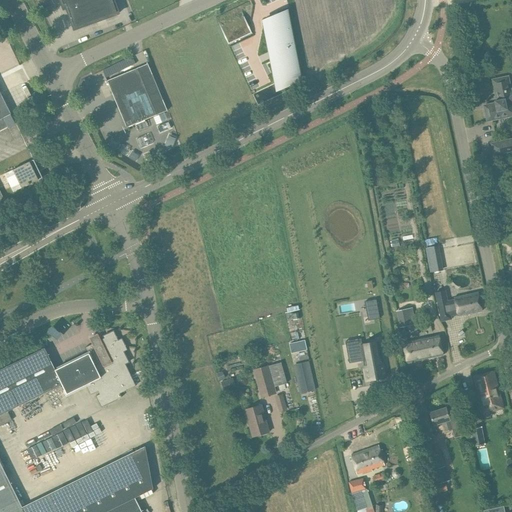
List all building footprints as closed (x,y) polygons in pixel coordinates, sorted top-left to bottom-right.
[(60,0),(62,5),(65,4),(73,28),(75,27),(76,29),(82,27),(81,25),(88,22),(89,25),(106,19),(105,16),(112,14),(113,16),(118,14),(117,12),(119,11),(114,0),(60,0)] [(240,11),(217,22),(228,44),(251,34),(240,11)] [(300,79),(287,12),(265,22),(278,88),(300,79)] [(137,68),(107,80),(127,127),(167,110),(148,64),(137,68)] [(104,71),(79,79),(87,102),(111,94),(104,71)] [(508,89),(505,77),(493,80),(497,100),(495,101),(496,106),(485,108),(487,121),(510,116),(509,113),(511,112),(511,91),(510,89),(508,89)] [(0,119),(2,118),(3,118),(11,114),(0,91),(0,119)] [(511,145),(511,139),(508,140),(491,143),(494,156),(511,152),(511,151),(511,145)] [(13,170),(5,174),(14,192),(22,188),(43,178),(42,177),(38,169),(35,162),(34,160),(25,164),(13,170)] [(380,177),(373,179),(375,186),(382,184),(380,177)] [(435,246),(426,248),(431,273),(440,271),(435,246)] [(445,291),(435,293),(437,300),(442,321),(451,319),(451,316),(451,315),(457,314),(458,316),(482,311),(478,292),(454,298),(454,300),(449,301),(447,301),(447,298),(445,291)] [(376,299),(365,302),(368,321),(380,318),(377,300),(376,299)] [(414,307),(397,311),(401,328),(418,324),(414,307)] [(52,331),(55,337),(67,331),(63,325),(52,331)] [(0,511),(106,511),(135,498),(153,489),(145,446),(22,507),(0,462),(0,415),(62,384),(66,392),(86,383),(91,394),(98,391),(100,394),(96,396),(101,407),(122,397),(120,393),(136,386),(126,364),(129,362),(124,351),(127,350),(122,338),(118,340),(113,331),(103,336),(104,338),(100,340),(102,344),(94,347),(96,351),(56,371),(45,348),(0,369),(0,511)] [(443,355),(439,335),(403,343),(407,363),(443,355)] [(306,349),(304,340),(289,344),(291,352),(306,349)] [(384,377),(378,342),(362,345),(363,347),(347,350),(349,363),(365,360),(369,380),(384,377)] [(312,373),(309,361),(293,365),(300,394),(315,390),(312,373)] [(287,383),(281,362),(254,370),(262,397),(275,393),(274,387),(287,383)] [(223,371),(217,374),(220,381),(226,378),(223,371)] [(502,404),(493,372),(475,376),(481,400),(478,400),(481,410),(502,404)] [(227,380),(221,382),(224,391),(230,389),(227,380)] [(286,409),(282,395),(277,396),(281,410),(286,409)] [(269,432),(262,406),(245,410),(252,437),(269,432)] [(446,407),(430,412),(434,425),(443,423),(446,432),(460,428),(456,418),(450,420),(446,407)] [(86,425),(94,449),(106,446),(98,421),(86,425)] [(482,427),(470,430),(471,432),(466,433),(469,445),(473,444),(474,447),(485,445),(482,427)] [(371,469),(385,464),(379,445),(367,449),(368,450),(364,451),(364,450),(351,455),(358,474),(362,472),(363,475),(372,471),(371,469)] [(445,464),(438,445),(429,448),(435,468),(445,464)] [(419,459),(418,452),(408,455),(409,461),(419,459)] [(449,480),(446,466),(432,469),(436,484),(449,480)] [(383,473),(373,476),(376,483),(385,480),(383,473)] [(366,489),(363,478),(349,482),(352,492),(366,489)] [(448,491),(445,482),(436,485),(438,493),(448,491)] [(106,511),(142,511),(135,498),(106,511)]
